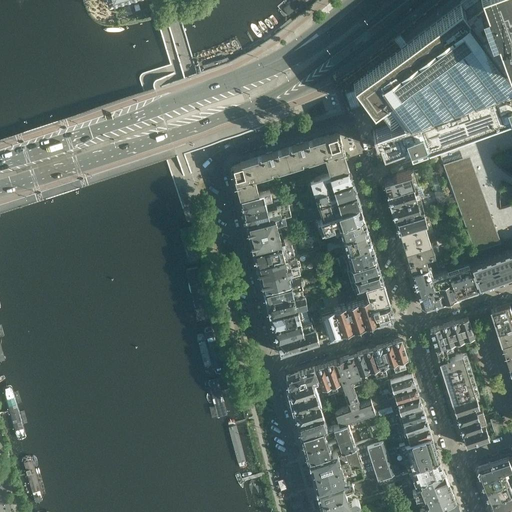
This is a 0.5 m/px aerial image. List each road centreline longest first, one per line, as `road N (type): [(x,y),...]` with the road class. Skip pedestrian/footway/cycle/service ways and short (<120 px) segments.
road 1 (residential): [(267,373),(216,159),(350,118),(411,323)]
road 2 (primary): [(0,177),(254,107)]
road 3 (primary): [(230,87),(0,174)]
road 4 (primary): [(254,107),(322,83),(430,0)]
road 5 (primary): [(254,107),(401,0)]
road 6 (primary): [(373,0),(310,50),(230,87)]
road 7 (residential): [(267,373),(411,323)]
road 8 (primary): [(349,0),(230,87)]
road 9 (residential): [(457,461),(411,323)]
road 10 (residential): [(306,511),(267,373)]
